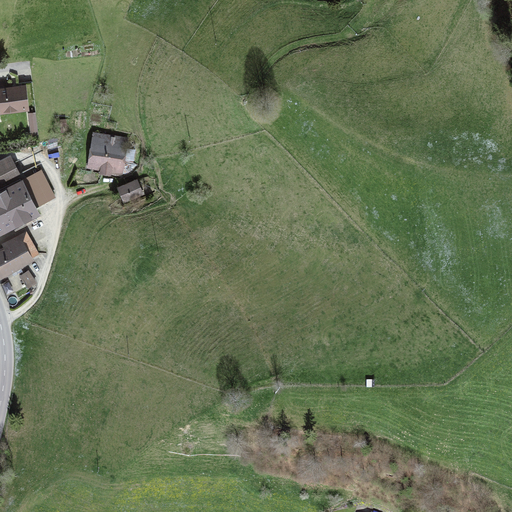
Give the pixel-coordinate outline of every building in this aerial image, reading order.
[(0,89),(0,111),(25,108),(23,87),(0,89)] [(35,112),(29,113),(32,138),(38,137),(35,112)] [(95,144),(93,162),(103,164),(102,172),(122,177),(122,171),(130,173),(135,143),(127,142),(127,139),(94,134),(93,143),(95,144)] [(0,230),(37,212),(11,160),(0,165),(0,230)] [(136,181),(120,187),(125,199),(141,193),(136,181)] [(0,249),(0,272),(1,274),(10,268),(12,271),(18,267),(17,264),(32,256),(29,251),(35,248),(26,230),(2,243),(4,247),(0,249)] [(27,285),(34,280),(29,273),(22,278),(27,285)]
